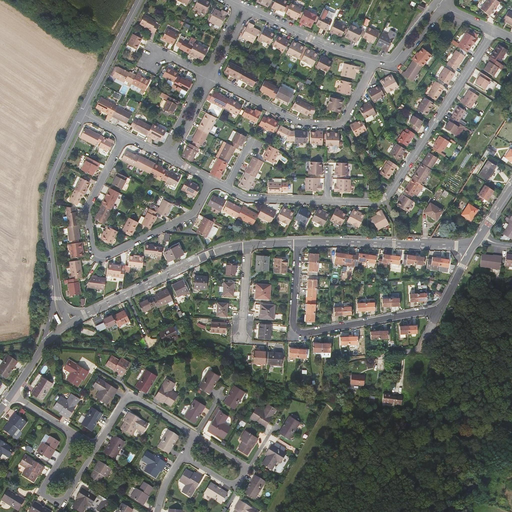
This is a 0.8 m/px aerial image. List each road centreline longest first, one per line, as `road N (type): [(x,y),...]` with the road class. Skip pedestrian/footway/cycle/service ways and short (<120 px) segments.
road 1 (residential): [(493,30),(384,201),(252,199),(209,182)]
road 2 (residential): [(297,241),(292,324),(302,332),(439,308),(474,245)]
road 3 (residential): [(209,182),(189,215),(98,255),(86,209),(123,137)]
road 4 (residential): [(208,76),(297,122),(341,124),(374,62)]
road 5 (residential): [(297,241),(474,245)]
road 6 (residential): [(84,313),(206,255),(246,245)]
road 7 (tertiary): [(80,115),(45,210),(54,284)]
road 8 (residential): [(96,446),(61,504),(39,491),(73,432)]
road 9 (residential): [(374,62),(243,6)]
road 10 (residential): [(96,446),(129,394),(194,431)]
road 11 (tertiary): [(140,0),(80,115)]
